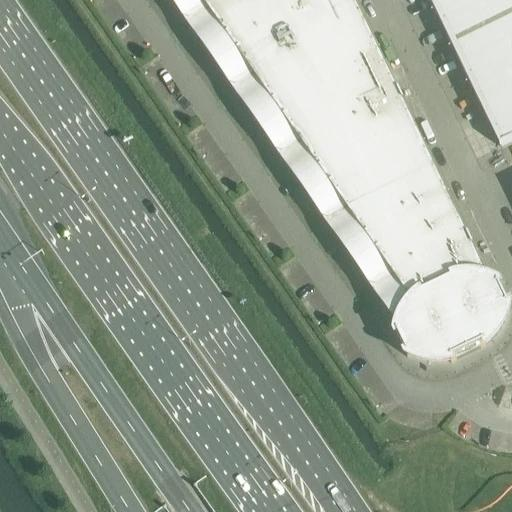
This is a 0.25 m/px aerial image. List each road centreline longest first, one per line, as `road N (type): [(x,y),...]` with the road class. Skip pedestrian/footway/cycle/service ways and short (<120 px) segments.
road 1 (residential): [(128,0),(396,385),(435,397),(511,362)]
road 2 (primary): [(339,511),(0,24)]
road 3 (primary): [(0,133),(266,511)]
road 4 (residential): [(478,196),(384,0)]
